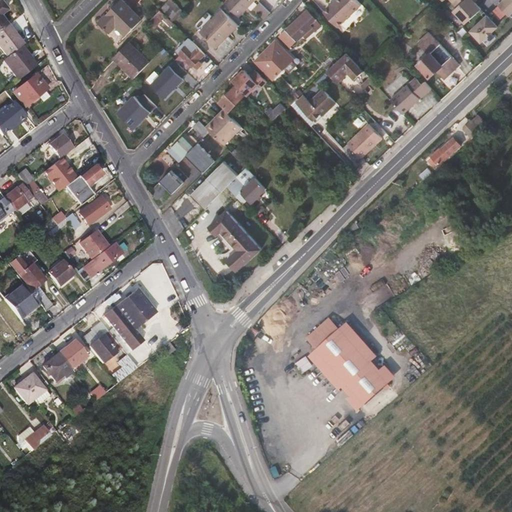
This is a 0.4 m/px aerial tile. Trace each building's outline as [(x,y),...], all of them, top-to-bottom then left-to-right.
[(9,24),(2,16),(8,10),(0,0),(0,31),(7,26),(9,24)] [(142,19),(123,0),(119,0),(98,22),(109,33),(115,27),(125,36),(142,19)] [(169,0),(160,9),(173,22),(177,18),(184,11),(171,0),(169,0)] [(238,17),(255,0),(228,0),(225,4),(238,17)] [(359,3),(355,0),(334,0),(335,0),(329,6),(328,4),(321,11),(335,26),(359,3)] [(453,0),(452,2),(457,8),(453,11),(465,24),(481,10),(474,3),(471,0),(453,0)] [(511,11),(511,9),(502,0),(497,5),(507,16),(511,11)] [(511,0),(502,0),(511,9),(511,0)] [(265,21),(271,14),(259,3),(253,10),(265,21)] [(174,23),(173,22),(160,9),(148,21),(154,27),(162,19),(170,27),(174,23)] [(302,34),(316,20),(317,19),(307,9),(287,29),(286,28),(280,35),(290,46),(302,34)] [(238,26),(221,10),(199,32),(214,47),(225,36),(227,37),(238,26)] [(497,27),(486,16),(469,31),(480,43),(497,27)] [(183,24),(177,18),(173,22),(174,23),(179,28),(183,24)] [(322,26),(316,20),(302,34),(307,40),(322,26)] [(24,44),(17,36),(16,37),(7,26),(0,31),(0,47),(7,57),(21,46),(24,44)] [(457,61),(431,33),(419,44),(426,52),(417,60),(419,62),(417,64),(429,76),(439,66),(444,72),(457,61)] [(205,54),(189,38),(177,51),(192,66),(194,65),(197,69),(202,64),(199,60),(205,54)] [(150,62),(129,41),(113,57),(134,79),(150,62)] [(291,56),(275,41),(255,60),(272,78),(291,60),(291,56)] [(322,64),(327,71),(348,52),(342,45),(322,64)] [(37,66),(21,46),(7,57),(3,60),(19,80),(37,66)] [(351,55),(348,52),(327,71),(338,82),(349,72),(355,78),(364,70),(362,68),(357,62),(351,55)] [(360,60),(354,52),(351,55),(357,62),(360,60)] [(459,63),(457,61),(444,72),(447,75),(459,63)] [(37,97),(45,91),(57,81),(48,66),(13,93),(24,107),(37,97)] [(182,81),(168,67),(149,86),(163,100),(182,81)] [(252,78),(250,76),(244,70),(234,81),(246,93),(252,88),(248,83),(252,78)] [(257,70),(250,76),(252,78),(259,86),(266,80),(257,70)] [(374,81),(369,76),(363,82),(367,87),(374,81)] [(422,84),(416,77),(391,100),(403,114),(431,89),(425,82),(422,84)] [(245,95),(235,85),(219,101),(229,111),(245,95)] [(336,100),(323,87),(309,100),(303,93),(297,98),(316,119),(336,100)] [(45,91),(37,97),(42,102),(49,97),(45,91)] [(150,114),(132,97),(116,114),(134,131),(150,114)] [(237,121),(221,105),(203,123),(210,129),(211,130),(219,139),(237,121)] [(475,133),(487,124),(481,116),(469,125),(475,133)] [(203,123),(201,120),(194,126),(204,136),(210,129),(203,123)] [(382,139),(368,125),(343,148),(357,162),(382,139)] [(197,145),(185,134),(168,153),(179,163),(185,157),(197,145)] [(48,145),(59,159),(72,148),(62,135),(48,145)] [(439,166),(465,145),(458,136),(432,157),(439,166)] [(214,163),(197,145),(185,157),(202,174),(214,163)] [(47,176),(62,164),(59,160),(44,172),(47,176)] [(238,174),(224,161),(192,194),(205,208),(238,174)] [(66,179),(72,174),(63,163),(62,164),(47,176),(56,187),(62,182),(64,185),(68,181),(66,179)] [(78,194),(101,176),(94,167),(80,179),(78,176),(70,183),(78,194)] [(34,180),(25,168),(17,174),(26,186),(34,180)] [(255,176),(248,169),(228,188),(236,195),(240,191),(247,198),(251,202),(265,188),(254,177),(255,176)] [(181,185),(169,173),(159,183),(171,195),(181,185)] [(14,211),(32,197),(22,184),(4,198),(13,210),(14,211)] [(48,200),(40,190),(33,195),(41,206),(48,200)] [(247,198),(240,191),(236,195),(243,203),(247,198)] [(4,198),(3,197),(0,199),(0,220),(13,210),(4,198)] [(79,213),(88,225),(109,209),(101,197),(79,213)] [(265,249),(228,212),(212,228),(233,251),(232,252),(235,256),(230,261),(241,272),(265,249)] [(81,226),(72,213),(63,220),(56,225),(47,233),(50,237),(68,223),(74,231),(81,226)] [(63,220),(59,216),(53,221),(56,225),(63,220)] [(47,233),(56,225),(53,221),(52,220),(32,235),(37,241),(47,233)] [(107,247),(95,232),(79,244),(91,259),(107,247)] [(89,278),(121,253),(114,244),(102,253),(90,263),(82,269),(89,278)] [(44,281),(31,264),(26,268),(17,256),(8,263),(31,291),(29,292),(39,304),(46,313),(54,306),(38,286),(44,281)] [(62,262),(49,272),(60,286),(73,276),(62,262)] [(39,304),(29,292),(23,285),(4,300),(20,319),(39,304)] [(135,331),(156,314),(137,290),(103,317),(113,328),(108,332),(126,355),(143,342),(135,331)] [(122,297),(118,292),(113,296),(117,301),(122,297)] [(307,341),(318,353),(342,332),(330,320),(307,341)] [(117,353),(104,336),(98,340),(91,330),(86,323),(76,331),(102,364),(117,353)] [(108,332),(101,323),(91,330),(98,340),(104,336),(108,332)] [(318,353),(312,359),(343,394),(346,391),(353,399),(350,402),(360,412),(397,379),(387,367),(382,371),(375,363),(381,358),(351,324),(342,332),(318,353)] [(86,357),(74,342),(58,354),(59,355),(71,370),(86,357)] [(175,351),(169,343),(163,348),(168,355),(175,351)] [(71,370),(59,355),(43,367),(55,382),(63,376),(65,378),(73,372),(71,370)] [(137,368),(126,355),(116,363),(121,368),(111,376),(117,384),(137,368)] [(14,388),(27,405),(36,398),(40,404),(48,397),(31,375),(14,388)] [(33,450),(51,435),(44,426),(34,434),(26,441),(28,444),(33,450)] [(28,444),(26,441),(34,434),(31,430),(18,441),(23,447),(28,444)] [(399,511),(409,511),(401,503),(396,508),(399,511)]
